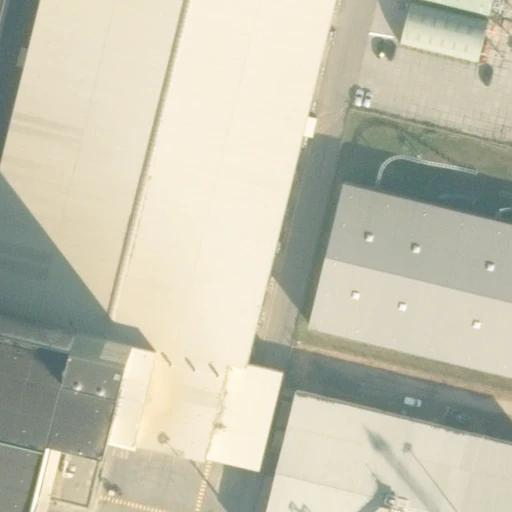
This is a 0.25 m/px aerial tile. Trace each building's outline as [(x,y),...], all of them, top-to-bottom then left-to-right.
[(43,0),(0,180),(0,304),(158,342),(135,437),(139,438),(140,438),(141,436),(156,440),(156,442),(164,444),(164,442),(180,446),(179,447),(187,449),(188,447),(203,451),(203,453),(207,454),(231,359),(244,363),(245,360),(335,0),(43,0)] [(479,60),(493,0),(410,0),(401,41),(479,60)] [(310,324),(511,372),(511,220),(344,181),(310,324)] [(0,409),(76,428),(78,423),(107,430),(109,430),(111,431),(117,432),(118,430),(133,434),(133,436),(135,437),(158,342),(0,304),(0,409)] [(266,511),(511,511),(511,441),(297,389),(266,511)] [(0,484),(38,494),(40,495),(40,492),(41,492),(42,492),(51,494),(60,496),(76,428),(0,409),(0,484)] [(76,428),(60,496),(91,504),(92,498),(102,458),(100,457),(107,430),(78,423),(76,428)]
